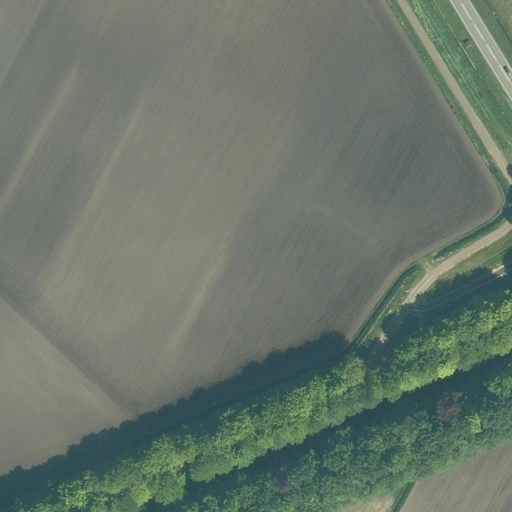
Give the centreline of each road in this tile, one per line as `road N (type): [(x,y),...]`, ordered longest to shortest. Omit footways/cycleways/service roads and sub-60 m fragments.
road 1 (unclassified): [(38,511),(355,371),(423,283),(511,219)]
road 2 (unclassified): [(511,179),(403,0)]
